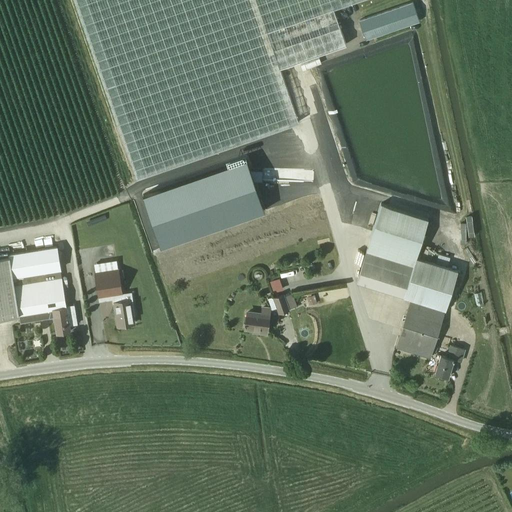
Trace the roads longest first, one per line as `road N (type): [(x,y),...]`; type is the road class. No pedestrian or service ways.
road 1 (unclassified): [(511,435),(321,379),(220,364),(112,362),(0,376)]
road 2 (unknown): [(392,399),(316,147),(302,73),(306,63),(354,45),(350,15)]
